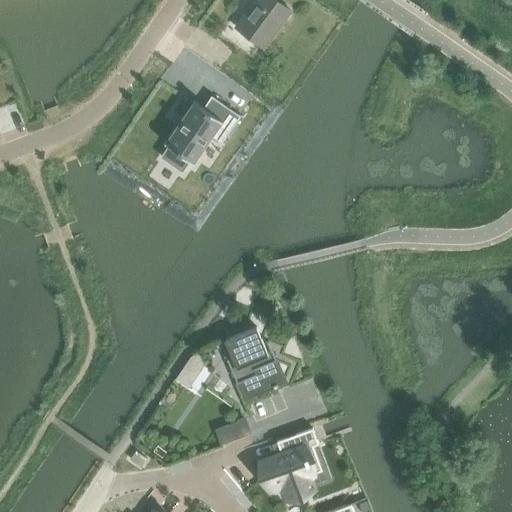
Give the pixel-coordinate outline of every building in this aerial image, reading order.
[(253,0),(235,23),(255,39),(263,46),(290,12),(274,0),(253,0)] [(169,145),(162,156),(182,170),(189,159),(194,162),(195,161),(194,160),(211,135),(221,142),(241,115),(211,94),(203,106),(194,99),(193,101),(194,101),(166,141),(165,141),(164,142),(169,145)] [(256,323),(224,337),(235,363),(230,365),(236,380),(241,378),(249,396),(273,385),(274,386),(278,384),(277,382),(284,379),(274,357),(276,357),(272,347),(267,349),(256,323)] [(194,352),(178,376),(199,390),(215,366),(194,352)] [(236,419),(237,421),(214,429),(220,443),(251,432),(244,415),(236,419)] [(281,453),(260,461),(270,488),(281,484),(286,497),(313,487),(308,474),(322,469),(313,445),(318,443),(313,427),(285,437),(277,440),(281,453)] [(133,454),(130,458),(140,465),(146,457),(136,450),(133,454)] [(354,511),(351,503),(326,511),(354,511)]
